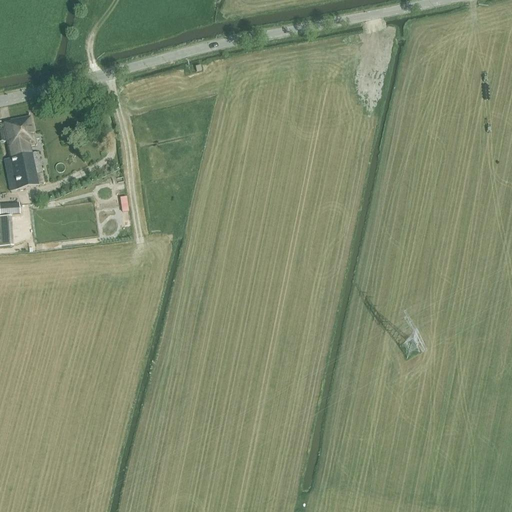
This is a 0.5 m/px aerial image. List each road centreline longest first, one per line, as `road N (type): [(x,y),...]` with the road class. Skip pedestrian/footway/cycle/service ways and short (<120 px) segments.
road 1 (track): [(471,0),(477,27),(413,78),(326,466)]
road 2 (tertiary): [(0,100),(459,0)]
road 3 (track): [(140,243),(111,73)]
